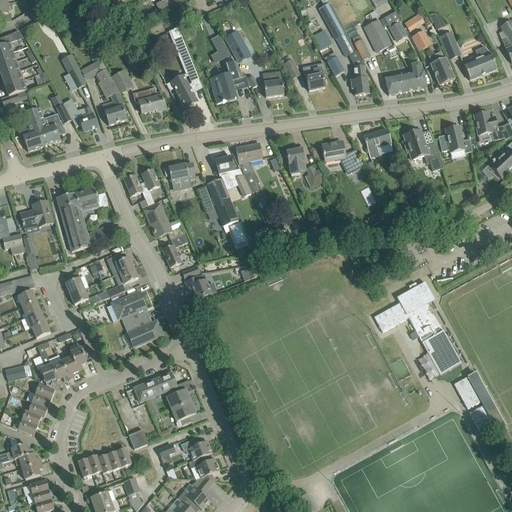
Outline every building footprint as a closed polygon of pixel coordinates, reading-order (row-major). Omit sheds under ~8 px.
[(159,0),(161,3),(156,6),(160,12),(182,0),(159,0)] [(371,0),(376,8),(388,3),(386,0),(371,0)] [(346,35),(346,34),(330,5),(319,11),(335,41),(336,40),(345,58),(355,52),(346,35)] [(128,14),(122,17),(125,24),(131,21),(132,20),(128,14)] [(418,15),(404,24),(410,33),(424,25),(418,15)] [(431,18),(436,31),(445,27),(440,15),(431,18)] [(307,24),(322,50),(331,45),(316,19),(307,24)] [(125,24),(129,30),(134,27),(131,21),(125,24)] [(391,46),(379,21),(364,29),(377,54),(391,46)] [(507,56),(511,65),(511,64),(511,23),(511,22),(501,28),(508,39),(503,42),(507,51),(506,51),(507,56)] [(389,29),(397,44),(408,38),(400,23),(389,29)] [(178,28),(170,32),(178,51),(186,48),(178,28)] [(412,38),(420,52),(431,46),(424,32),(412,38)] [(0,44),(1,47),(0,46),(0,58),(13,54),(9,44),(17,42),(14,34),(0,39),(0,44)] [(237,34),(224,41),(236,62),(238,65),(250,58),(237,34)] [(440,38),(445,50),(456,45),(451,34),(440,38)] [(354,45),(362,61),(370,58),(361,41),(359,36),(352,39),(354,44),(354,45)] [(219,37),(211,41),(218,54),(226,49),(219,37)] [(475,52),(478,60),(477,60),(475,61),(463,66),(470,82),(483,77),(497,71),(493,62),(491,55),(485,48),(475,52)] [(13,54),(0,58),(0,68),(16,63),(13,54)] [(431,66),(436,78),(440,87),(454,81),(442,54),(430,59),(432,65),(431,66)] [(185,75),(170,83),(174,90),(185,111),(198,104),(193,94),(188,86),(184,79),(188,77),(191,85),(199,81),(190,58),(182,61),(187,74),(185,75)] [(282,62),(284,65),(283,65),(292,81),(300,76),(291,61),(289,58),(282,62)] [(327,64),(335,78),(345,73),(336,58),(328,63),(327,64)] [(16,63),(0,68),(0,73),(2,79),(19,72),(16,63)] [(224,103),(236,100),(231,82),(245,78),(241,70),(240,71),(235,63),(225,66),(228,75),(210,81),(217,105),(222,104),(224,104),(224,103)] [(324,64),(302,69),(305,79),(306,79),(307,83),(309,93),(325,89),(323,80),(322,75),(326,74),(324,64)] [(408,67),(410,74),(413,92),(426,90),(421,64),(408,67)] [(353,68),(355,81),(351,81),(352,91),(354,90),(355,97),(369,96),(367,86),(367,79),(365,79),(363,67),(353,68)] [(69,76),(77,91),(86,86),(78,71),(69,76)] [(105,71),(96,76),(100,84),(98,85),(106,100),(110,98),(113,103),(102,107),(104,113),(105,118),(109,127),(126,122),(124,114),(127,113),(124,105),(105,71)] [(19,72),(2,79),(5,88),(23,82),(19,72)] [(111,80),(120,96),(133,89),(124,73),(111,80)] [(39,77),(44,85),(50,83),(45,74),(43,75),(39,77)] [(275,75),(262,77),(264,86),(264,89),(265,99),(283,97),(282,87),(282,84),(281,84),(280,74),(275,75)] [(413,92),(410,74),(385,78),(388,97),(413,92)] [(247,80),(252,89),(257,87),(252,78),(247,80)] [(5,88),(8,98),(17,95),(26,92),(23,82),(5,88)] [(132,96),(135,105),(139,104),(142,115),(156,111),(156,114),(165,111),(161,93),(156,95),(154,90),(132,96)] [(20,103),(17,95),(8,98),(9,98),(1,101),(4,108),(20,103)] [(71,102),(64,106),(75,128),(81,126),(83,134),(97,129),(92,116),(91,116),(89,109),(78,113),(71,102)] [(56,110),(64,125),(71,122),(63,106),(56,110)] [(39,109),(31,112),(44,148),(60,142),(58,136),(59,136),(60,137),(66,135),(64,128),(63,129),(61,122),(60,123),(57,116),(48,119),(44,121),(39,109)] [(44,148),(31,112),(23,115),(27,125),(24,126),(17,129),(20,138),(22,137),(28,153),(44,148)] [(493,143),(505,140),(500,130),(498,131),(495,119),(489,120),(487,114),(474,117),(478,138),(485,136),(486,138),(491,137),(493,143)] [(505,141),(511,137),(511,132),(509,126),(500,130),(505,140),(505,141)] [(445,131),(447,137),(438,139),(442,153),(449,152),(450,155),(464,152),(465,155),(472,153),(469,141),(462,143),(459,128),(453,129),(452,128),(448,129),(447,131),(445,131)] [(363,138),(366,147),(370,160),(379,157),(377,149),(391,144),(387,131),(363,138)] [(420,131),(403,137),(407,146),(404,147),(407,155),(409,155),(411,162),(424,158),(426,165),(430,164),(432,172),(442,169),(434,145),(426,148),(420,131)] [(492,164),(489,167),(501,180),(511,170),(511,142),(507,148),(508,149),(502,155),(501,153),(495,159),(496,160),(494,163),(493,162),(491,163),(492,164)] [(325,164),(343,161),(350,175),(359,170),(355,164),(350,155),(351,155),(350,154),(344,156),(342,143),(322,147),(324,155),(322,156),(323,158),(324,158),(325,164)] [(238,160),(239,166),(244,176),(242,177),(246,184),(256,179),(248,162),(262,160),(259,145),(236,150),(238,160)] [(304,155),(302,148),(294,149),(295,152),(286,153),(286,156),(288,163),(290,176),(303,173),(306,173),(305,171),(306,171),(305,164),(303,155),(304,155)] [(220,177),(221,180),(226,192),(238,187),(243,199),(252,195),(249,189),(246,184),(242,177),(239,171),(234,172),(231,158),(223,160),(222,158),(217,159),(217,162),(215,162),(219,177),(220,177)] [(364,167),(370,178),(377,174),(371,163),(364,167)] [(189,182),(196,181),(192,165),(186,167),(186,166),(168,170),(164,171),(165,177),(170,177),(173,191),(181,189),(182,192),(191,190),(189,182)] [(306,171),(305,171),(306,173),(308,176),(312,183),(321,178),(318,172),(315,174),(311,168),(306,171)] [(142,193),(145,201),(145,202),(152,199),(149,192),(160,188),(153,170),(141,175),(146,187),(141,190),(140,190),(142,193)] [(131,198),(142,193),(140,190),(141,190),(135,176),(123,181),(131,198)] [(226,192),(221,180),(206,185),(223,228),(238,222),(226,192)] [(198,190),(207,214),(214,211),(206,187),(198,190)] [(57,199),(72,254),(90,248),(114,238),(109,226),(97,231),(99,236),(88,240),(87,235),(81,215),(99,210),(97,203),(98,203),(95,191),(76,196),(75,194),(57,199)] [(145,202),(145,201),(139,204),(142,210),(155,205),(152,199),(145,202)] [(20,215),(22,225),(24,231),(37,227),(38,229),(53,225),(50,212),(47,202),(32,206),(33,212),(20,215)] [(167,235),(170,241),(184,235),(181,227),(171,232),(159,205),(144,212),(156,239),(167,235)] [(444,209),(446,216),(456,212),(454,206),(444,209)] [(0,214),(0,236),(4,251),(9,250),(11,257),(20,255),(24,254),(22,246),(20,236),(9,239),(2,214),(0,214)] [(266,221),(270,232),(277,230),(272,219),(266,221)] [(233,234),(227,237),(230,244),(236,241),(233,234)] [(184,235),(170,241),(173,247),(162,251),(170,270),(181,265),(175,249),(188,244),(184,235)] [(24,238),(23,240),(24,244),(27,257),(34,255),(31,242),(30,238),(28,237),(24,238)] [(115,264),(109,267),(114,277),(133,269),(129,259),(126,260),(124,254),(113,258),(115,264)] [(182,274),(184,280),(199,274),(197,268),(182,274)] [(241,273),(245,283),(257,278),(253,268),(241,273)] [(114,277),(118,287),(106,293),(109,299),(110,298),(110,299),(124,293),(123,292),(124,292),(122,286),(124,285),(124,286),(138,280),(133,269),(114,277)] [(193,292),(196,301),(216,293),(213,285),(208,286),(204,276),(185,284),(189,294),(193,292)] [(0,298),(25,292),(34,289),(31,277),(21,280),(0,285),(0,298)] [(65,285),(70,296),(83,290),(79,279),(65,285)] [(415,284),(408,288),(410,291),(397,299),(400,304),(374,319),(382,334),(408,319),(415,333),(419,338),(440,377),(460,365),(427,305),(434,301),(424,284),(417,288),(415,284)] [(83,290),(70,296),(74,307),(88,301),(83,290)] [(17,298),(22,309),(36,303),(31,292),(17,298)] [(90,299),(93,306),(109,299),(106,293),(90,299)] [(139,293),(126,299),(124,293),(110,299),(113,304),(111,305),(118,321),(121,320),(133,315),(134,318),(146,313),(144,310),(146,309),(139,293)] [(22,309),(26,319),(40,314),(36,303),(22,309)] [(133,315),(121,320),(128,334),(127,335),(133,350),(163,337),(157,322),(151,325),(146,313),(134,318),(133,315)] [(26,319),(31,330),(45,324),(45,323),(44,324),(40,314),(26,319)] [(45,324),(31,330),(32,330),(36,340),(50,335),(45,324)] [(415,333),(410,336),(413,341),(419,338),(415,333)] [(44,351),(42,346),(37,348),(41,357),(40,358),(45,369),(40,371),(46,386),(50,388),(52,383),(52,382),(56,380),(50,366),(51,366),(44,351)] [(86,364),(80,350),(69,354),(71,358),(77,373),(78,373),(78,372),(83,370),(81,366),(86,364)] [(77,373),(71,358),(61,362),(69,381),(74,379),(72,375),(77,373)] [(5,372),(8,383),(26,379),(26,378),(33,381),(27,361),(23,368),(23,367),(5,372)] [(61,362),(51,366),(50,366),(56,380),(57,381),(62,379),(64,383),(69,381),(61,362)] [(453,386),(467,410),(480,403),(482,407),(469,414),(483,439),(496,432),(503,428),(505,432),(508,431),(474,369),(471,370),(474,375),(471,376),(462,381),(453,386)] [(139,404),(168,393),(177,389),(171,374),(134,390),(138,399),(139,404)] [(39,386),(35,395),(51,402),(54,392),(39,386)] [(167,398),(171,410),(190,403),(185,391),(179,393),(177,389),(168,393),(169,397),(167,398)] [(35,395),(31,404),(47,411),(51,402),(35,395)] [(10,399),(8,405),(15,408),(17,402),(10,399)] [(190,403),(171,410),(173,414),(177,423),(180,422),(182,428),(192,424),(189,418),(195,416),(190,403)] [(31,404),(28,413),(28,414),(41,419),(43,420),(47,411),(31,404)] [(25,412),(21,421),(37,428),(41,419),(28,414),(28,413),(25,412)] [(37,428),(21,421),(18,431),(33,437),(37,428)] [(128,437),(134,451),(148,445),(142,431),(128,437)] [(27,452),(26,446),(22,447),(21,444),(5,438),(9,440),(12,450),(11,450),(12,453),(0,456),(0,464),(2,464),(2,465),(14,461),(34,455),(33,455),(32,450),(27,452)] [(190,455),(192,462),(193,463),(201,459),(212,454),(207,442),(196,447),(193,441),(181,446),(183,452),(185,452),(187,455),(188,456),(190,455)] [(157,452),(160,459),(168,456),(174,454),(171,446),(157,452)] [(125,450),(116,453),(121,469),(131,466),(125,450)] [(116,453),(106,456),(112,472),(121,469),(116,453)] [(20,466),(21,470),(41,465),(39,460),(35,461),(34,455),(14,461),(16,467),(20,466)] [(106,456),(97,459),(97,460),(102,473),(103,476),(112,472),(106,456)] [(96,457),(87,460),(93,476),(102,473),(97,460),(97,459),(96,457)] [(196,482),(196,481),(202,486),(213,481),(211,476),(219,472),(214,460),(203,464),(201,459),(193,463),(192,462),(188,464),(193,475),(192,476),(193,479),(195,479),(196,482)] [(93,476),(87,460),(77,463),(83,480),(93,476)] [(41,465),(21,470),(25,481),(40,477),(38,471),(42,470),(41,465)] [(169,479),(177,478),(175,470),(168,472),(169,479)] [(128,497),(137,493),(140,492),(135,479),(123,483),(125,487),(128,497)] [(214,483),(213,481),(202,486),(196,481),(196,482),(191,487),(190,485),(177,500),(180,502),(188,508),(192,504),(201,511),(210,502),(203,496),(214,483)] [(29,487),(32,496),(48,492),(46,482),(36,485),(29,487)] [(32,496),(34,506),(51,501),(48,492),(32,496)] [(115,502),(112,492),(107,493),(96,497),(87,501),(88,505),(92,503),(94,509),(110,503),(115,502)] [(131,507),(133,506),(141,504),(137,493),(128,497),(129,501),(131,507)] [(51,501),(34,506),(36,511),(49,511),(54,511),(51,501)] [(192,511),(188,508),(180,502),(172,511),(169,509),(166,511),(192,511)] [(113,511),(110,503),(94,509),(94,511),(113,511)] [(143,503),(141,504),(133,506),(134,511),(136,511),(143,504),(143,503)]
